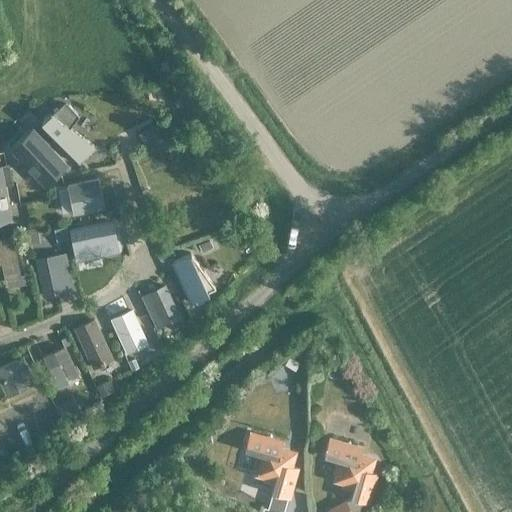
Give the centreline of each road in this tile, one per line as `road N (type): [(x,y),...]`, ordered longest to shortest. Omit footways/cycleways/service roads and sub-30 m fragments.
road 1 (unclassified): [(22,511),(286,269)]
road 2 (unclassified): [(280,163),(159,0)]
road 3 (residential): [(0,344),(132,283),(155,248)]
road 4 (unclassified): [(370,200),(511,106)]
